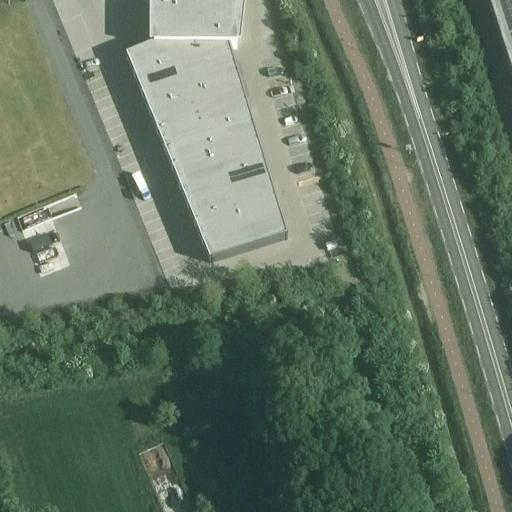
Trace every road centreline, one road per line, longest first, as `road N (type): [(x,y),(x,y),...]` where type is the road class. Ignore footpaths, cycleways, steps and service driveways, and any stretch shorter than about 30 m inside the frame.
road 1 (unclassified): [(40,0),(146,269),(0,298)]
road 2 (primary): [(511,430),(397,54)]
